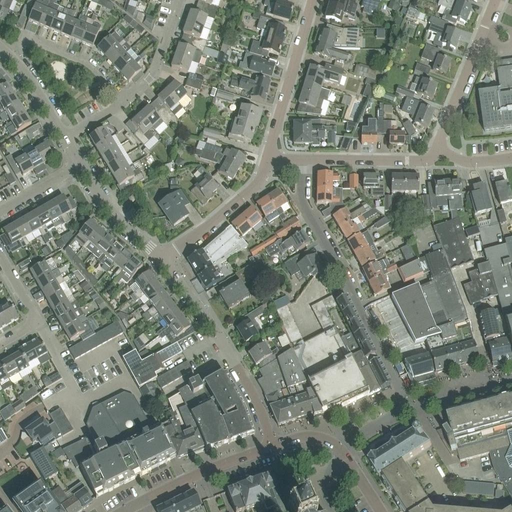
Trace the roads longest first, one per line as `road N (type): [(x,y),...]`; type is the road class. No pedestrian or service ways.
road 1 (residential): [(304,160),(308,211),(413,406)]
road 2 (tertiary): [(270,448),(255,401),(162,260)]
road 3 (residential): [(440,161),(446,124),(495,3)]
road 4 (residential): [(266,157),(312,0)]
road 5 (residential): [(162,260),(239,198),(266,157)]
road 6 (residential): [(124,104),(89,65),(60,51),(27,38),(10,56)]
road 7 (tertiary): [(141,502),(270,448)]
road 8 (residential): [(304,160),(440,161)]
road 9 (tertiary): [(162,260),(102,206),(80,168)]
road 10 (residential): [(124,104),(154,78),(179,0)]
